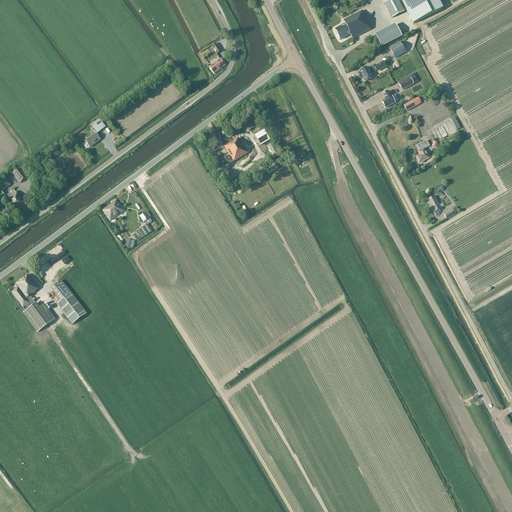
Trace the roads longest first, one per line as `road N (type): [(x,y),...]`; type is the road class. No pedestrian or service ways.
road 1 (unclassified): [(511,399),(306,0)]
road 2 (tertiary): [(496,418),(295,59)]
road 3 (tertiary): [(0,277),(295,59)]
road 4 (unclassified): [(0,242),(222,77),(233,46),(213,0)]
